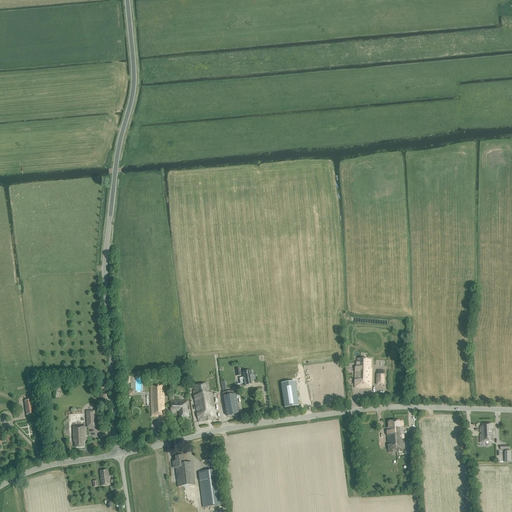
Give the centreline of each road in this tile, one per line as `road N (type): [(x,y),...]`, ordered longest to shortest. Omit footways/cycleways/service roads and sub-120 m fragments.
road 1 (unclassified): [(119,453),(104,249),(133,84),(126,0)]
road 2 (unclassified): [(511,409),(386,406),(220,429),(119,453)]
road 3 (unclassified): [(0,485),(52,464),(119,453)]
